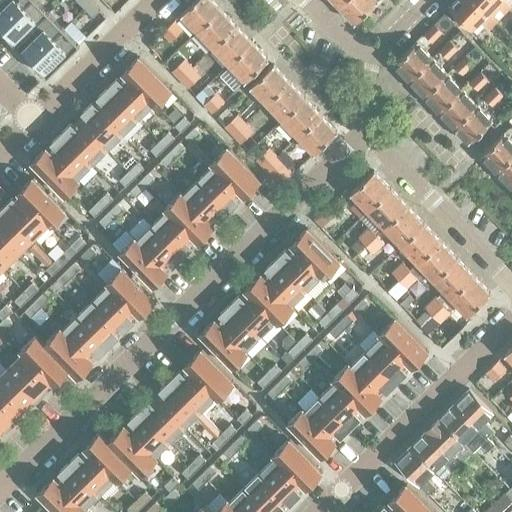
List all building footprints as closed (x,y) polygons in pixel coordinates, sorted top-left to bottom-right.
[(0,0),(0,21),(4,26),(30,0),(0,0)] [(16,45),(49,12),(37,0),(30,0),(4,26),(9,31),(6,34),(16,45)] [(195,0),(181,13),(198,30),(220,9),(211,0),(195,0)] [(377,0),(344,0),(339,5),(355,22),(378,0),(377,0)] [(496,22),(472,0),(455,0),(448,8),(470,29),(480,19),(490,28),(496,22)] [(503,0),(472,0),(496,22),(511,7),(503,0)] [(99,10),(91,1),(84,8),(93,17),(99,10)] [(198,30),(213,47),(236,25),(220,9),(198,30)] [(35,56),(64,27),(49,12),(16,45),(26,55),(29,51),(35,56)] [(175,20),(162,32),(171,41),(183,29),(175,20)] [(425,34),(431,41),(442,30),(435,23),(425,34)] [(213,47),(230,64),(252,42),(236,25),(213,47)] [(80,43),(64,27),(35,56),(40,62),(36,65),(47,76),(80,43)] [(439,49),(448,58),(458,48),(450,39),(439,49)] [(394,63),(409,79),(432,57),(417,41),(394,63)] [(252,42),(230,64),(245,80),(268,59),(252,42)] [(454,65),(462,73),(473,64),(464,55),(454,65)] [(171,89),(139,56),(123,72),(155,105),(171,89)] [(409,79),(424,95),(447,73),(432,57),(409,79)] [(172,70),(180,78),(192,67),(184,59),(172,70)] [(250,86),(267,103),(289,81),(273,64),(250,86)] [(192,67),(180,78),(188,86),(200,75),(192,67)] [(469,81),(477,89),(488,79),(480,71),(469,81)] [(155,105),(123,72),(122,72),(124,74),(119,79),(117,77),(107,87),(138,118),(153,103),(155,105)] [(424,95),(440,111),(463,89),(447,73),(424,95)] [(267,103),(282,119),(305,98),(289,81),(267,103)] [(138,118),(107,87),(98,96),(100,99),(95,103),(93,101),(92,102),(122,133),(138,118)] [(485,97),(492,104),(502,94),(495,87),(485,97)] [(440,111),(454,126),(477,104),(463,89),(440,111)] [(204,103),(212,112),(224,101),(216,92),(204,103)] [(282,119),(298,136),(321,114),(305,98),(282,119)] [(122,133),(92,102),(82,111),(84,114),(79,119),(107,148),(122,133)] [(477,104),(454,126),(469,142),(492,120),(477,104)] [(225,125),(233,134),(245,122),(237,114),(225,125)] [(321,114),(298,136),(314,153),(337,131),(321,114)] [(181,131),(190,122),(184,116),(175,125),(181,131)] [(107,148),(79,119),(73,125),(71,122),(61,132),(92,163),(107,148)] [(245,122),(233,134),(241,142),(253,131),(245,122)] [(191,142),(201,133),(194,126),(185,135),(191,142)] [(166,146),(175,137),(169,131),(160,140),(166,146)] [(92,163),(61,132),(51,142),(53,144),(49,149),(77,177),(92,163)] [(481,154),(496,170),(511,154),(511,140),(504,132),(481,154)] [(166,146),(160,140),(151,149),(157,155),(166,146)] [(176,157),(185,148),(179,142),(170,150),(176,157)] [(260,179),(228,146),(212,162),(244,195),(260,179)] [(77,177),(49,149),(46,147),(31,161),(47,177),(45,178),(53,186),(55,185),(64,194),(79,180),(77,177)] [(257,158),(265,167),(276,156),(269,147),(257,158)] [(176,157),(170,150),(161,159),(167,166),(176,157)] [(511,154),(496,170),(511,185),(511,184),(511,154)] [(276,156),(265,167),(273,175),(284,164),(276,156)] [(135,176),(144,168),(138,161),(129,170),(135,176)] [(244,195),(212,162),(211,162),(213,165),(198,179),(229,210),(238,200),(236,198),(241,193),(243,195),(244,195)] [(351,191),(369,209),(393,187),(375,168),(351,191)] [(126,185),(135,176),(129,170),(120,179),(126,185)] [(145,187),(154,178),(148,172),(139,181),(145,187)] [(66,210),(56,200),(58,199),(50,191),(48,192),(33,177),(19,191),(51,224),(66,210)] [(229,210),(198,179),(184,194),(181,191),(181,192),(213,225),(214,225),(212,222),(217,217),(219,220),(229,210)] [(145,187),(139,181),(130,190),(136,196),(145,187)] [(369,209),(385,226),(385,227),(409,204),(393,187),(369,209)] [(51,224),(19,191),(18,192),(20,194),(15,199),(13,196),(3,206),(33,237),(49,222),(51,225),(51,224)] [(104,207),(113,198),(107,192),(98,200),(104,207)] [(213,225),(181,192),(165,207),(198,240),(213,225)] [(329,206),(337,213),(347,203),(339,196),(329,206)] [(104,207),(98,200),(89,209),(95,216),(104,207)] [(114,217),(123,209),(117,202),(108,211),(114,217)] [(401,243),(425,221),(409,204),(385,227),(385,226),(377,234),(366,245),(373,253),(392,234),(401,243)] [(33,237),(3,206),(0,209),(0,235),(17,253),(33,237)] [(198,240),(165,207),(165,208),(167,210),(152,225),(182,255),(192,246),(190,244),(195,239),(197,241),(198,240)] [(114,217),(108,211),(100,220),(105,226),(114,217)] [(384,279),(391,286),(442,238),(425,221),(401,243),(411,254),(384,279)] [(182,255),(152,225),(137,239),(135,237),(167,271),(168,270),(166,268),(171,263),(173,265),(182,255)] [(366,245),(377,234),(369,226),(358,236),(366,245)] [(325,275),(340,260),(307,227),(291,243),(293,246),(292,246),(321,275),(323,273),(325,275)] [(17,253),(0,235),(0,265),(2,268),(17,253)] [(77,250),(86,241),(80,235),(71,244),(77,250)] [(167,271),(135,237),(120,252),(130,261),(128,263),(136,270),(137,269),(153,285),(167,271)] [(434,279),(458,256),(442,238),(391,286),(391,287),(388,289),(396,297),(417,277),(426,287),(434,279)] [(35,242),(29,248),(47,267),(54,261),(35,242)] [(87,261),(96,252),(90,246),(81,255),(87,261)] [(321,275),(292,246),(288,251),(286,248),(275,259),(305,290),(321,275)] [(62,265),(70,257),(64,250),(55,259),(62,265)] [(427,308),(432,314),(475,273),(458,256),(434,279),(444,290),(436,297),(436,296),(425,306),(427,308)] [(54,261),(47,267),(46,268),(53,274),(62,265),(55,259),(54,261)] [(305,290),(275,259),(264,270),(266,272),(262,276),(292,307),(295,304),(293,302),(305,290)] [(72,276),(81,267),(75,261),(66,270),(72,276)] [(140,283),(132,275),(131,276),(122,267),(107,282),(109,284),(137,313),(139,315),(154,300),(139,284),(140,283)] [(72,276),(66,270),(57,279),(63,285),(72,276)] [(475,273),(432,314),(421,325),(420,325),(428,333),(439,322),(450,311),(449,310),(458,303),(468,314),(492,292),(475,273)] [(292,307),(262,276),(261,277),(259,275),(244,289),(274,320),(275,320),(277,322),(292,307)] [(30,296),(39,288),(32,281),(24,290),(30,296)] [(137,313),(109,284),(94,298),(124,329),(134,320),(132,317),(137,313)] [(349,302),(359,293),(352,287),(343,296),(349,302)] [(274,320),(244,289),(239,294),(242,296),(237,301),(235,299),(229,304),(259,335),(274,320)] [(30,296),(24,290),(15,299),(21,305),(30,296)] [(40,307),(49,298),(43,292),(34,301),(40,307)] [(360,313),(369,304),(363,297),(354,307),(360,313)] [(124,329),(94,298),(78,314),(108,345),(119,335),(117,333),(121,328),(124,330),(124,329)] [(40,307),(34,301),(25,310),(31,316),(40,307)] [(308,309),(319,320),(327,311),(317,301),(308,309)] [(334,317),(343,308),(337,302),(328,311),(334,317)] [(0,315),(3,318),(12,309),(6,303),(0,308),(0,315)] [(259,335),(229,304),(215,318),(217,320),(245,349),(259,335)] [(432,314),(427,308),(416,319),(421,325),(432,314)] [(325,326),(334,317),(328,311),(319,320),(325,326)] [(344,328),(353,319),(347,313),(338,322),(344,328)] [(108,345),(78,314),(63,329),(61,327),(60,327),(93,360),(91,357),(96,353),(98,355),(108,345)] [(12,322),(6,316),(0,321),(7,328),(12,322)] [(428,350),(395,317),(380,331),(383,334),(381,335),(410,363),(409,364),(411,366),(428,350)] [(247,351),(245,349),(217,320),(212,325),(210,323),(200,333),(215,348),(214,350),(222,357),(223,356),(232,366),(247,351)] [(335,337),(344,328),(338,322),(329,331),(335,337)] [(93,360),(60,327),(45,342),(37,333),(36,334),(77,376),(93,360)] [(303,348),(312,339),(306,332),(297,341),(303,348)] [(77,376),(36,334),(21,349),(53,382),(68,368),(77,376)] [(410,363),(381,335),(366,350),(396,381),(406,371),(404,369),(409,364),(410,363)] [(294,357),(303,348),(297,341),(288,350),(294,357)] [(314,358),(323,349),(317,343),(308,352),(314,358)] [(234,381),(201,348),(186,363),(219,396),(234,381)] [(53,382),(21,349),(20,350),(22,352),(8,366),(38,397),(48,388),(46,385),(51,380),(53,383),(53,382)] [(396,381),(366,350),(353,363),(351,360),(348,363),(381,396),(382,395),(379,393),(384,388),(387,390),(396,381)] [(305,367),(314,358),(308,352),(298,361),(305,367)] [(486,371),(494,379),(506,368),(498,360),(486,371)] [(219,396),(186,363),(188,366),(183,370),(181,368),(171,378),(201,409),(215,395),(217,398),(219,396)] [(272,378),(281,369),(275,363),(266,372),(272,378)] [(381,396),(348,363),(333,378),(366,411),(381,396)] [(38,397),(8,366),(0,373),(0,389),(21,410),(26,405),(28,407),(38,397)] [(263,387),(272,378),(266,372),(257,380),(263,387)] [(283,388),(292,380),(286,373),(277,382),(283,388)] [(201,409),(171,378),(161,387),(163,390),(158,395),(186,424),(201,409)] [(366,411),(333,378),(332,378),(335,381),(320,395),(350,426),(357,419),(355,417),(360,412),(362,414),(366,411)] [(274,397),(283,388),(277,382),(268,391),(274,397)] [(469,388),(454,403),(487,437),(487,436),(494,430),(485,420),(493,412),(469,388)] [(21,410),(0,389),(0,420),(7,427),(17,418),(15,416),(21,410)] [(186,424),(158,395),(152,401),(150,398),(140,408),(171,439),(186,424)] [(350,426),(320,395),(305,410),(303,407),(302,408),(335,441),(333,438),(338,434),(340,436),(350,426)] [(454,403),(439,417),(472,451),(480,443),(487,450),(494,443),(487,436),(487,437),(454,403)] [(171,439),(140,408),(131,418),(133,420),(128,425),(126,422),(125,423),(155,454),(171,439)] [(243,423),(252,414),(246,408),(237,417),(243,423)] [(320,455),(335,441),(302,408),(289,421),(288,422),(297,432),(296,433),(304,441),(305,440),(320,455)] [(222,432),(202,412),(195,418),(215,438),(213,441),(219,447),(228,438),(222,432)] [(288,422),(289,421),(282,414),(279,416),(287,424),(288,422)] [(439,417),(426,431),(459,464),(472,451),(439,417)] [(254,434),(263,425),(257,419),(248,427),(254,434)] [(155,454),(125,423),(110,438),(102,429),(101,430),(142,472),(157,457),(155,455),(155,454)] [(228,438),(237,429),(231,423),(222,432),(228,438)] [(142,472),(101,430),(86,445),(88,447),(118,478),(132,465),(140,473),(142,472)] [(426,431),(410,446),(433,470),(442,462),(451,471),(459,464),(426,431)] [(238,449),(247,440),(241,434),(232,443),(238,449)] [(322,471),(289,438),(273,454),(275,456),(272,459),(300,488),(303,485),(305,487),(322,471)] [(229,458),(238,449),(232,443),(223,451),(229,458)] [(433,470),(410,446),(396,460),(429,493),(435,487),(426,477),(433,470)] [(118,478),(88,447),(83,452),(81,450),(70,460),(100,491),(114,478),(116,480),(118,478)] [(197,468),(206,460),(200,453),(191,462),(197,468)] [(300,488),(272,459),(260,471),(288,500),(290,502),(300,492),(298,490),(300,488)] [(100,491),(70,460),(59,471),(61,473),(57,478),(85,506),(100,491)] [(197,468),(191,462),(182,471),(188,477),(197,468)] [(217,470),(210,464),(201,473),(208,479),(217,470)] [(288,500),(260,471),(245,486),(270,511),(280,511),(285,507),(283,505),(288,500)] [(208,479),(201,473),(192,482),(199,488),(208,479)] [(173,488),(180,481),(174,475),(164,484),(170,491),(173,488)] [(56,511),(83,511),(87,509),(85,507),(85,506),(57,478),(56,478),(54,476),(37,492),(56,511)] [(395,496),(410,511),(426,511),(433,505),(410,481),(395,496)] [(270,511),(245,486),(230,500),(228,498),(227,499),(239,511),(270,511)] [(170,503),(180,494),(173,488),(170,491),(164,497),(170,503)] [(490,495),(495,501),(502,509),(511,499),(511,491),(508,488),(501,495),(495,490),(490,495)] [(142,505),(151,497),(145,490),(136,499),(142,505)] [(437,493),(433,497),(443,507),(447,503),(437,493)] [(410,511),(395,496),(380,510),(382,511),(410,511)] [(131,511),(135,511),(142,505),(136,499),(127,508),(131,511)] [(239,511),(227,499),(213,511),(211,511),(204,505),(203,506),(209,511),(239,511)] [(148,511),(157,511),(162,507),(156,501),(147,510),(148,511)] [(499,511),(502,509),(495,501),(484,511),(499,511)]
